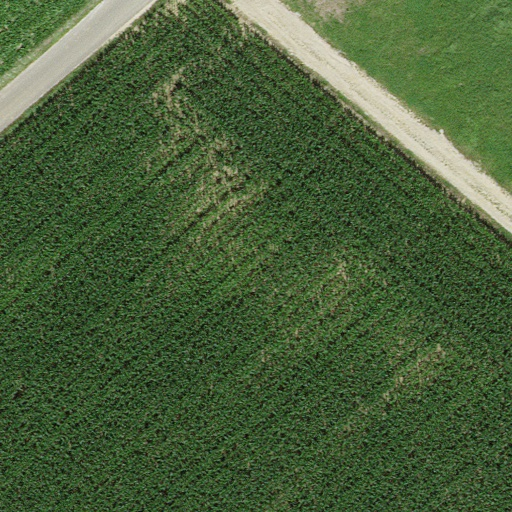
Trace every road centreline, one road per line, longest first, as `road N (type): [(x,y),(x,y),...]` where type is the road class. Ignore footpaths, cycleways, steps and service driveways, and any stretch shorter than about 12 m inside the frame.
road 1 (track): [(233,0),(511,216)]
road 2 (unclassified): [(122,0),(0,104)]
